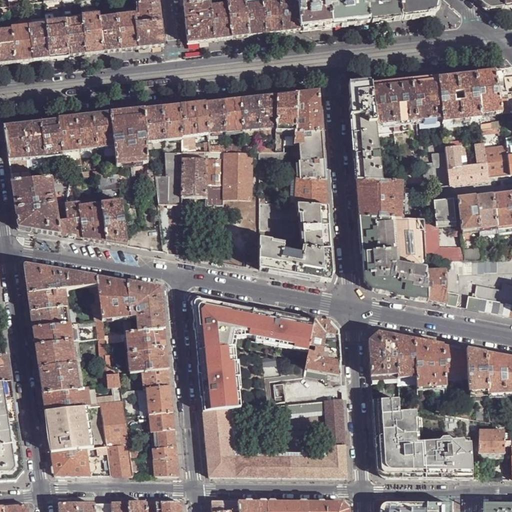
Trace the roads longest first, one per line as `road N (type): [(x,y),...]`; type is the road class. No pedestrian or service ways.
road 1 (residential): [(5,249),(349,307)]
road 2 (residential): [(0,105),(331,73)]
road 3 (residential): [(500,36),(470,32),(173,66)]
road 4 (residential): [(41,494),(5,249)]
road 5 (residential): [(331,73),(349,307)]
road 6 (residential): [(349,307),(361,491)]
road 7 (residential): [(331,73),(484,56),(507,44)]
road 8 (residential): [(173,66),(0,87)]
road 9 (residential): [(361,491),(193,489)]
road 10 (residential): [(349,307),(511,339)]
road 11 (residential): [(193,489),(41,494)]
